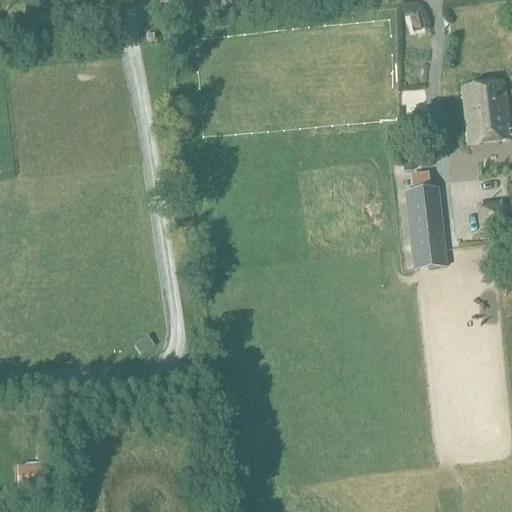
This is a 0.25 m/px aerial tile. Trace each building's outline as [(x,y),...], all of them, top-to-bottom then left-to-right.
[(428,84),(402,88),(407,122),(433,118),(428,84)] [(511,127),(507,128),(502,86),(463,90),(469,146),(508,142),(508,139),(511,138),(511,127)] [(407,172),(408,187),(425,187),(425,171),(407,172)] [(509,174),(455,180),(458,215),(476,213),(474,193),(510,189),(509,174)] [(429,192),(413,194),(405,195),(413,272),(445,269),(437,191),(429,192)] [(147,339),(134,347),(140,357),(153,348),(147,339)] [(41,466),(24,467),(24,490),(41,490),(41,466)]
